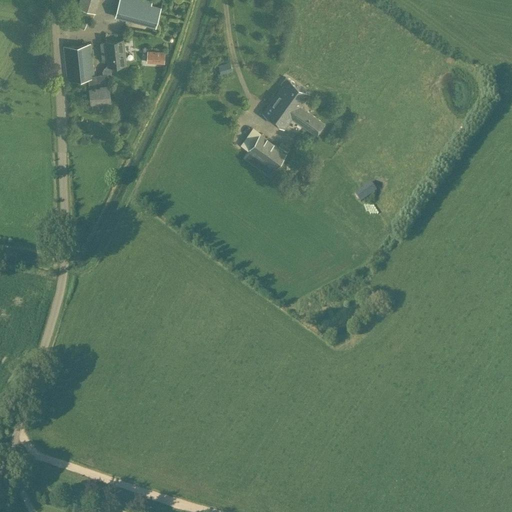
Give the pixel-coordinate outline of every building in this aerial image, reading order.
[(75,13),(71,23),(84,28),(88,20),(83,18),(83,16),(92,19),(97,0),(79,0),(77,7),(81,9),(79,14),(75,13)] [(118,0),(114,16),(156,27),(162,0),(118,0)] [(103,74),(101,74),(101,75),(107,74),(109,74),(112,70),(111,66),(113,66),(114,68),(120,67),(120,65),(126,64),(124,38),(104,40),(104,42),(100,43),(102,59),(106,58),(107,65),(106,65),(102,70),(103,74)] [(89,43),(64,47),(68,81),(88,78),(88,75),(94,75),(89,43)] [(164,52),(147,50),(146,62),(164,63),(164,52)] [(230,62),(218,65),(220,75),(232,71),(230,62)] [(101,74),(94,75),(88,75),(88,78),(89,87),(91,102),(110,100),(107,74),(101,75),(101,74)] [(324,123),(300,106),(309,94),(287,79),(262,113),(284,129),(291,118),(316,135),(324,123)] [(260,133),(248,151),(242,158),(270,178),(290,148),(280,142),(277,146),(260,133)] [(370,183),(354,194),(360,203),(377,191),(370,183)]
